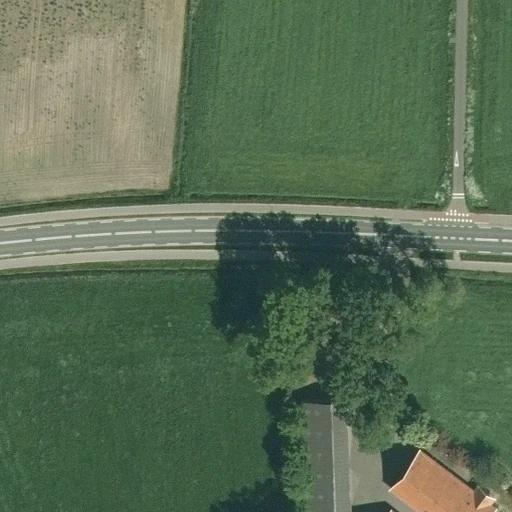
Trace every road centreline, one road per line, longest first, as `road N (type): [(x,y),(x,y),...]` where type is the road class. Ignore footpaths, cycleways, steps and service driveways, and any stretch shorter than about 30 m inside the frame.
road 1 (secondary): [(0,246),(150,232),(454,239)]
road 2 (unclassified): [(454,239),(459,0)]
